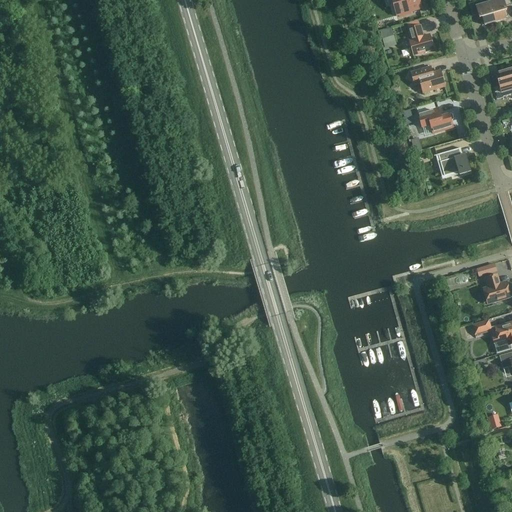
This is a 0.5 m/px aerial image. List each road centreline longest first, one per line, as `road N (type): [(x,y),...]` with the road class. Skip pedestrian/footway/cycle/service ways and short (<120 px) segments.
road 1 (secondary): [(334,511),(184,0)]
road 2 (track): [(120,286),(37,0)]
road 3 (track): [(123,0),(202,270)]
road 4 (residential): [(462,56),(501,188),(511,184)]
